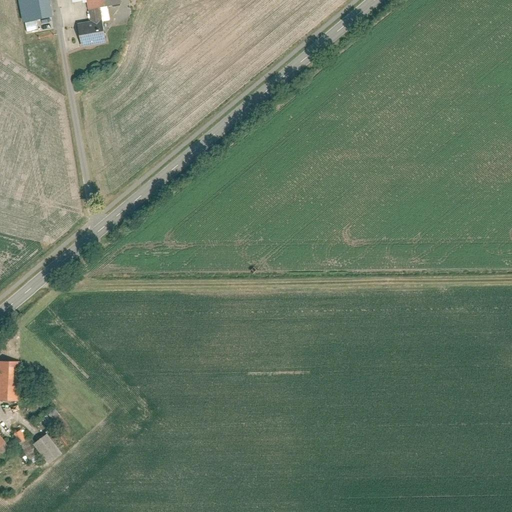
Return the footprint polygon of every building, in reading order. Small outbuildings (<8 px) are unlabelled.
[(15,0),(19,24),(46,21),(43,0),(15,0)] [(84,0),(89,26),(73,28),(77,48),(104,44),(101,23),(108,22),(105,7),(118,5),(117,0),(84,0)] [(19,365),(0,365),(0,401),(19,401),(19,365)] [(19,433),(13,436),(18,443),(23,440),(19,433)] [(45,437),(32,447),(46,466),(59,457),(45,437)]
